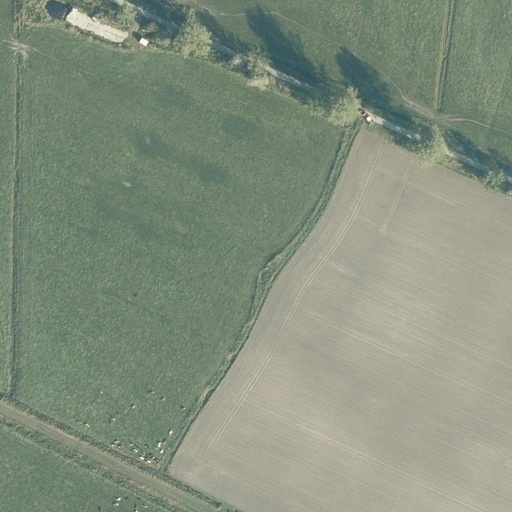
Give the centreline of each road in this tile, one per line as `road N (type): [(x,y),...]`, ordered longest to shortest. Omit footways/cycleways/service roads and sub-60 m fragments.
road 1 (residential): [(112,0),(511,181)]
road 2 (track): [(194,511),(0,415)]
